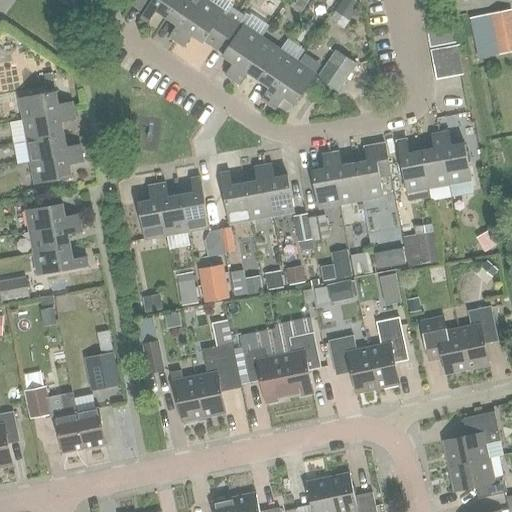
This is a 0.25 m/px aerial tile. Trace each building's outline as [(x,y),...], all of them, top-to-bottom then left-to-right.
[(167,18),(178,0),(136,0),(133,5),(144,13),(141,17),(149,23),(157,11),(167,18)] [(176,41),(204,0),(178,0),(167,18),(177,25),(170,37),(176,41)] [(225,16),(222,14),(224,12),(205,0),(204,0),(176,41),(183,46),(191,35),(203,42),(205,40),(214,46),(237,14),(230,9),(225,16)] [(342,0),(340,5),(335,12),(350,21),(360,6),(351,0),(342,0)] [(511,51),(511,22),(510,11),(490,15),(498,54),(511,51)] [(241,27),(239,26),(244,18),(237,14),(214,46),(224,53),(222,56),(233,63),(225,75),(232,79),(261,37),(243,24),(241,27)] [(442,30),(428,33),(428,35),(431,46),(431,48),(445,45),(456,43),(453,28),(446,29),(442,30)] [(258,80),(279,49),(261,37),(240,67),(232,79),(239,84),(247,72),(258,80)] [(457,45),(432,50),(435,65),(460,60),(457,45)] [(268,104),(297,61),(279,49),(258,80),(269,88),(261,99),(268,104)] [(336,51),(317,78),(338,93),(358,66),(352,62),(345,57),(337,51),(336,51)] [(460,60),(435,65),(438,79),(462,75),(460,60)] [(297,61),(268,104),(276,110),(284,98),(294,105),(316,74),(297,61)] [(371,61),(361,64),(364,72),(373,69),(371,61)] [(53,74),(45,75),(47,88),(55,86),(53,74)] [(23,119),(74,109),(73,101),(59,103),(57,90),(19,97),(23,119)] [(27,140),(65,133),(62,121),(76,118),(74,109),(23,119),(27,140)] [(450,184),(471,180),(465,143),(452,146),(450,131),(441,133),(450,184)] [(31,162),(82,152),(81,144),(67,147),(65,133),(27,140),(31,162)] [(427,188),(450,184),(441,133),(432,135),(434,149),(421,151),(427,188)] [(406,139),(397,141),(406,192),(408,203),(429,199),(427,188),(421,151),(409,153),(406,139)] [(380,177),(391,175),(385,142),(365,146),(368,160),(355,163),(362,200),(383,196),(380,177)] [(362,200),(355,163),(343,165),(340,151),(331,153),(340,204),(362,200)] [(70,164),(84,161),(82,152),(31,162),(35,183),(73,176),(70,164)] [(319,208),(340,204),(331,153),(322,154),(325,168),(312,170),(319,208)] [(273,216),(295,212),(288,175),(274,177),(272,164),(264,165),(273,216)] [(252,220),(273,216),(264,165),(254,167),(256,181),(245,183),(252,220)] [(252,220),(245,183),(232,185),(230,172),(220,173),(230,224),(252,220)] [(189,232),(210,228),(201,177),(192,178),(195,192),(182,194),(189,232)] [(189,232),(182,194),(169,196),(166,183),(158,185),(162,209),(167,236),(189,232)] [(167,236),(162,209),(158,185),(149,187),(151,200),(139,202),(146,240),(167,236)] [(30,231),(81,222),(79,214),(65,216),(62,204),(26,210),(30,231)] [(307,215),(294,217),(299,243),(300,243),(312,240),(312,237),(308,219),(307,215)] [(326,216),(308,219),(312,237),(312,240),(313,243),(330,239),(326,216)] [(34,253),(70,246),(68,233),(82,230),(81,222),(30,231),(34,253)] [(231,229),(221,230),(223,243),(226,255),(235,253),(231,229)] [(417,237),(404,239),(409,269),(422,266),(425,266),(440,263),(434,233),(417,237)] [(491,236),(479,243),(485,253),(497,247),(491,236)] [(70,246),(34,253),(38,275),(89,266),(87,257),(73,259),(70,246)] [(403,249),(391,251),(394,269),(406,266),(403,249)] [(331,256),(336,280),(353,277),(348,251),(331,254),(331,256)] [(377,272),(376,251),(357,251),(358,273),(377,272)] [(487,262),(482,269),(493,278),(498,272),(487,262)] [(205,302),(229,298),(223,266),(211,268),(211,272),(200,274),(205,302)] [(287,270),(289,286),(305,283),(303,267),(287,270)] [(267,282),(268,291),(284,288),(281,272),(265,275),(267,282)] [(396,275),(379,279),(382,290),(398,287),(396,275)] [(0,281),(0,297),(1,301),(29,296),(25,277),(0,281)] [(262,283),(260,277),(245,280),(248,296),(264,294),(262,283)] [(181,296),(183,307),(198,304),(195,281),(179,283),(181,296)] [(351,281),(338,284),(342,302),(354,299),(354,298),(353,290),(351,282),(351,281)] [(312,290),(303,292),(306,304),(314,302),(312,290)] [(160,296),(143,299),(146,314),(164,311),(162,302),(160,296)] [(417,298),(406,300),(409,313),(420,311),(417,298)] [(472,327),(460,329),(468,369),(490,364),(485,344),(484,338),(498,335),(492,307),(469,311),(472,327)] [(54,309),(41,311),(43,323),(56,321),(54,309)] [(382,346),(369,348),(378,388),(400,383),(395,363),(409,360),(401,325),(400,317),(377,322),(378,330),(382,346)] [(444,317),(421,321),(428,356),(442,353),(446,374),(468,369),(460,329),(447,332),(444,317)] [(293,353),(281,356),(289,396),(301,393),(301,396),(314,394),(309,372),(308,365),(320,363),(314,333),(290,338),(293,353)] [(354,335),(329,341),(335,371),(351,368),(352,372),(356,393),(378,388),(369,348),(357,351),(354,335)] [(160,340),(144,343),(150,374),(166,371),(160,340)] [(208,374),(196,377),(204,417),(226,412),(221,392),(221,388),(232,385),(233,389),(242,387),(242,384),(234,350),(233,344),(217,347),(203,350),(206,363),(208,374)] [(242,348),(234,350),(242,384),(250,383),(249,378),(243,352),(242,348)] [(266,348),(243,352),(249,378),(260,375),(261,380),(266,404),(279,401),(278,398),(289,396),(281,356),(269,358),(266,348)] [(114,353),(100,356),(106,389),(120,386),(117,369),(116,362),(114,353)] [(181,371),(171,373),(173,382),(174,382),(182,421),(204,417),(196,377),(183,380),(181,371)] [(36,390),(24,392),(30,420),(50,416),(46,399),(49,399),(47,388),(44,388),(39,389),(36,390)] [(65,414),(55,416),(63,454),(85,449),(77,412),(74,398),(73,394),(61,396),(65,414)] [(93,394),(74,398),(77,412),(95,408),(93,394)] [(95,408),(77,412),(85,449),(107,445),(99,407),(95,408)] [(0,466),(13,464),(9,446),(8,440),(7,439),(19,436),(14,411),(0,414),(0,466)] [(450,466),(489,458),(487,444),(501,441),(495,412),(464,418),(467,436),(444,441),(450,466)] [(489,458),(450,466),(455,492),(476,487),(478,499),(507,493),(504,477),(494,479),(489,458)] [(350,473),(328,478),(335,511),(351,511),(357,511),(377,511),(373,492),(355,496),(350,473)] [(312,511),(307,511),(335,511),(328,478),(307,482),(311,506),(312,511)] [(260,511),(256,493),(234,497),(237,511),(260,511)] [(214,511),(237,511),(234,497),(213,502),(214,511)]
